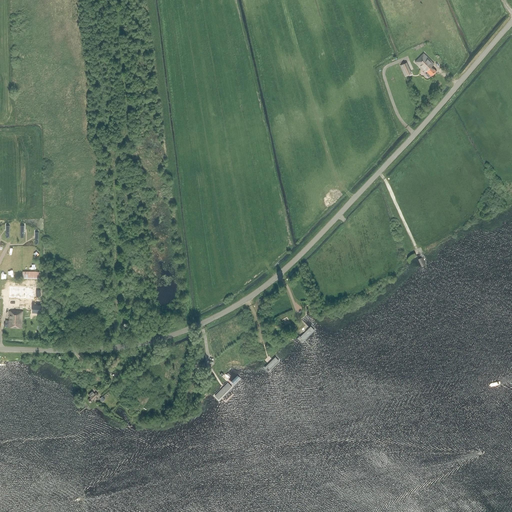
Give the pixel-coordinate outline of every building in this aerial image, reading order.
[(424,69),(428,73),(426,75),(429,78),(431,76),(436,71),(431,66),(433,64),(423,54),(415,62),(423,70),(424,69)] [(412,73),(406,62),(400,66),(405,76),(412,73)] [(8,287),(8,301),(15,301),(15,297),(32,298),(32,287),(8,287)] [(41,305),(33,305),(32,313),(41,313),(41,305)] [(22,328),(23,312),(11,311),(10,311),(9,320),(6,320),(6,322),(9,323),(9,327),(22,328)] [(312,327),(299,340),(303,345),(317,331),(312,327)] [(280,362),(275,357),(265,368),(270,372),(280,362)] [(233,377),(213,397),(218,403),(238,383),(233,377)] [(92,401),(99,395),(96,392),(94,394),(92,391),(89,395),(91,397),(90,398),(89,398),(88,399),(88,400),(88,401),(89,402),(89,403),(90,403),(91,403),(92,402),(92,401)]
